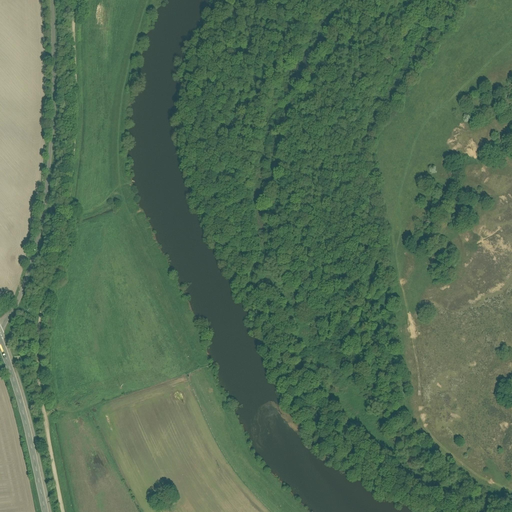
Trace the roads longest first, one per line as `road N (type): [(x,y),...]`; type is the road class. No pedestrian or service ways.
road 1 (track): [(76,0),(76,143),(41,303),(38,372),(63,511)]
road 2 (unclassified): [(0,327),(33,265),(53,171),(56,0)]
road 3 (secondary): [(0,341),(45,511)]
